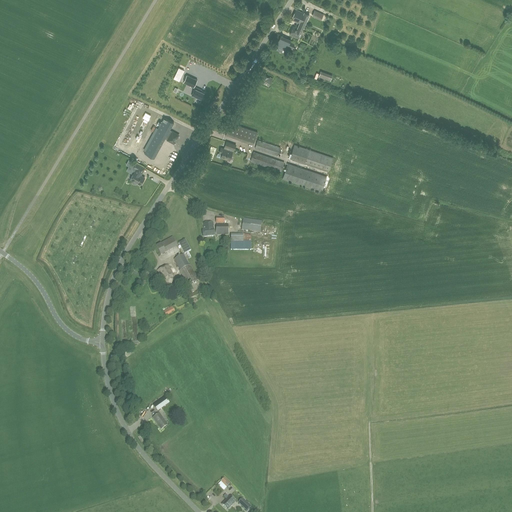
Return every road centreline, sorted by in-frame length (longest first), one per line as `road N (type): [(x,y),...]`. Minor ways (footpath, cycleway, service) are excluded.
road 1 (tertiary): [(102,341),(123,255),(291,0)]
road 2 (tertiary): [(198,511),(129,435),(106,378),(102,341)]
road 3 (unclassified): [(102,341),(68,331),(37,283),(0,250)]
